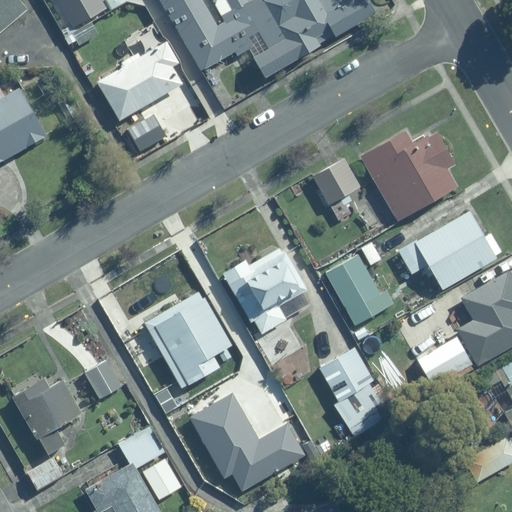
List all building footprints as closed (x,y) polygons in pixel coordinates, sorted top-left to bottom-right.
[(15,0),(0,0),(0,30),(24,12),(15,0)] [(202,0),(159,0),(202,74),(246,49),(265,82),(382,15),(372,0),(248,0),(247,1),(245,0),(213,0),(223,18),(215,23),(202,0)] [(95,81),(117,123),(185,87),(176,69),(182,66),(169,41),(141,56),(139,51),(119,61),(122,67),(95,81)] [(19,86),(4,94),(0,86),(0,164),(47,141),(19,86)] [(406,132),(363,155),(398,223),(459,191),(448,168),(456,163),(440,132),(426,139),(422,132),(409,139),(406,132)] [(340,159),(313,175),(331,205),(358,189),(340,159)] [(430,268),(443,291),(505,257),(493,235),(485,239),(471,212),(399,251),(413,277),(430,268)] [(246,258),(221,273),(251,325),(253,324),(260,336),(286,322),(278,308),(307,292),(282,248),(251,266),(246,258)] [(358,254),(325,271),(355,328),(388,310),(358,254)] [(511,278),(510,274),(459,300),(488,356),(511,344),(511,278)] [(232,347),(200,293),(144,327),(182,392),(223,368),(216,357),(232,347)] [(453,334),(412,358),(429,386),(470,362),(453,334)] [(335,397),(329,400),(350,436),(383,417),(376,405),(388,398),(356,343),(317,366),(335,397)] [(511,352),(511,354),(497,362),(511,391),(511,351),(511,352)] [(120,389),(105,358),(83,369),(99,400),(120,389)] [(40,374),(9,391),(46,457),(64,447),(57,434),(84,419),(62,379),(48,388),(40,374)] [(158,511),(137,471),(166,455),(150,425),(118,443),(131,468),(90,490),(85,481),(76,486),(90,511),(106,511),(113,509),(114,511),(158,511)] [(461,458),(473,480),(511,459),(511,443),(507,434),(461,458)] [(166,457),(142,470),(158,501),(182,488),(166,457)] [(54,458),(27,472),(37,490),(63,476),(54,458)] [(339,511),(332,498),(302,511),(339,511)]
